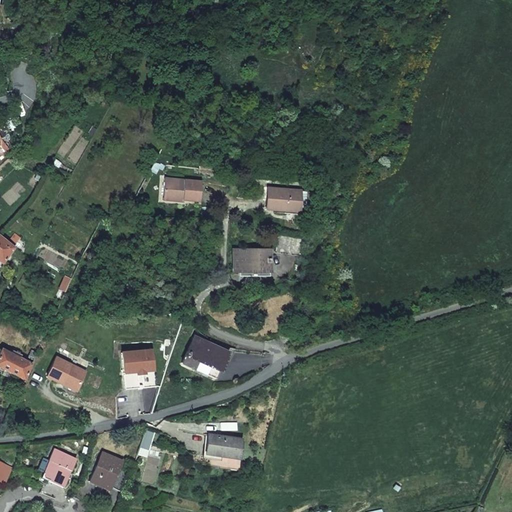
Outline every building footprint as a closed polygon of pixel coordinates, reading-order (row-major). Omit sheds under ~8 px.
[(12,119),(7,107),(1,110),(6,121),(12,119)] [(2,138),(0,135),(0,161),(10,153),(1,139),(2,138)] [(181,199),(199,201),(201,182),(164,178),(163,195),(182,197),(181,199)] [(282,208),(299,209),(300,190),(266,187),(265,209),(274,210),(281,210),(282,210),(282,208)] [(298,255),(302,236),(279,232),(276,247),(288,249),(287,253),(298,255)] [(12,248),(0,238),(0,262),(1,263),(12,248)] [(233,270),(269,271),(269,249),(233,248),(233,270)] [(225,353),(191,338),(179,364),(214,379),(225,353)] [(0,368),(24,380),(37,353),(31,350),(25,361),(19,358),(20,355),(12,351),(10,354),(1,349),(0,350),(0,368)] [(150,349),(121,352),(122,372),(134,371),(137,367),(141,367),(144,370),(152,369),(150,349)] [(84,372),(55,358),(46,376),(60,384),(61,381),(76,389),(84,372)] [(134,371),(122,372),(124,389),(138,387),(137,374),(134,371)] [(204,457),(236,463),(239,442),(207,436),(204,457)] [(38,479),(61,489),(74,458),(52,448),(38,479)] [(117,491),(123,476),(116,473),(121,461),(99,451),(93,464),(95,464),(87,481),(108,490),(109,487),(117,491)] [(0,477),(3,479),(9,466),(2,462),(0,466),(0,477)]
